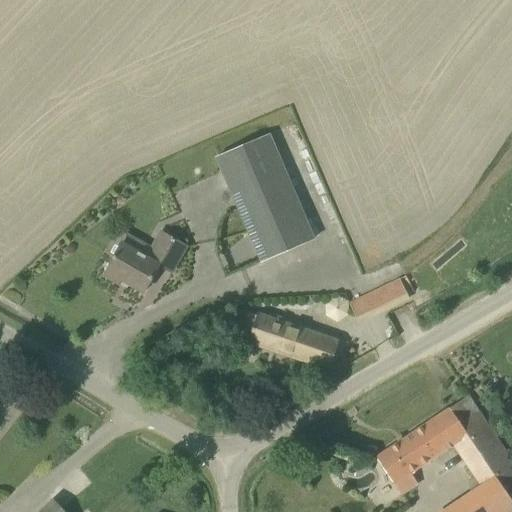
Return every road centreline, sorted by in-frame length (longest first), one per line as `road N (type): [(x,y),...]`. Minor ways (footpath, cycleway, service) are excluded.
road 1 (unclassified): [(511,293),(217,463)]
road 2 (unclassified): [(0,331),(196,443),(217,463)]
